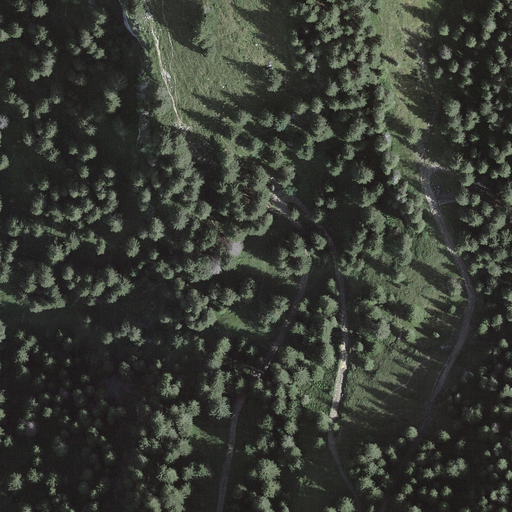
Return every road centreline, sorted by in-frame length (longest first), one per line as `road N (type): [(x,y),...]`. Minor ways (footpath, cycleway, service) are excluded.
road 1 (track): [(358,511),(332,434),(344,351),(340,274),(318,221),(290,194),(281,206),(301,226),(307,265),(293,312),(235,416),(220,511)]
road 2 (track): [(438,163),(426,180),(460,259),(470,312),(382,511)]
